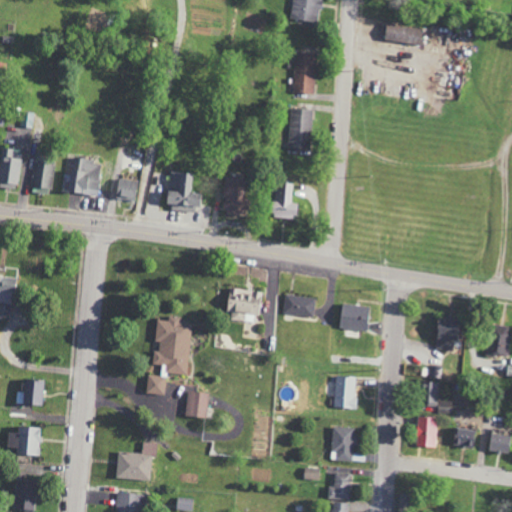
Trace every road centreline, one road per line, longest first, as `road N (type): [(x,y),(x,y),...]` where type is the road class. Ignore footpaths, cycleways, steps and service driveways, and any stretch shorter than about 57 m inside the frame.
road 1 (secondary): [(511,289),(0,212)]
road 2 (residential): [(77,511),(103,224)]
road 3 (residential): [(334,261),(353,0)]
road 4 (residential): [(386,511),(404,273)]
road 5 (residential): [(511,479),(389,462)]
